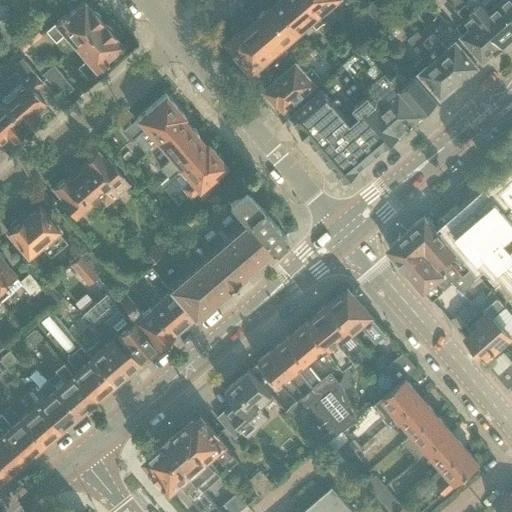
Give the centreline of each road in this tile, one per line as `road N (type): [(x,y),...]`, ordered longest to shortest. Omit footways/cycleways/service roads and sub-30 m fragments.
road 1 (tertiary): [(80,459),(270,297)]
road 2 (tertiary): [(511,428),(349,243)]
road 3 (residential): [(335,227),(175,48)]
road 4 (residential): [(175,48),(0,196)]
road 5 (tertiary): [(418,169),(511,86)]
